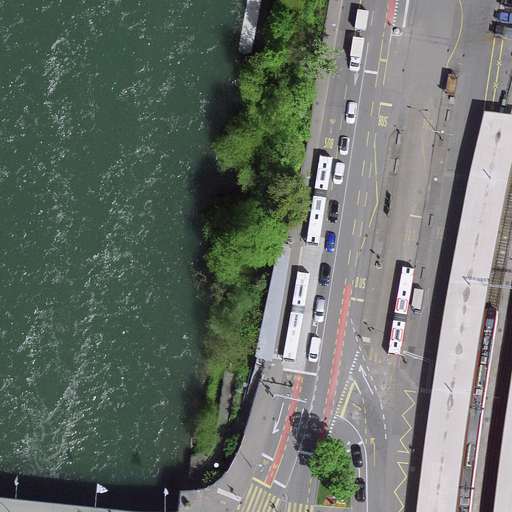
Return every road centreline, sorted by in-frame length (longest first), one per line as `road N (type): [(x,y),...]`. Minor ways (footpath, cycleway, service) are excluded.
road 1 (secondary): [(313,387),(372,0)]
road 2 (residential): [(374,511),(374,462),(353,418),(313,387)]
road 3 (secondary): [(278,511),(313,387)]
